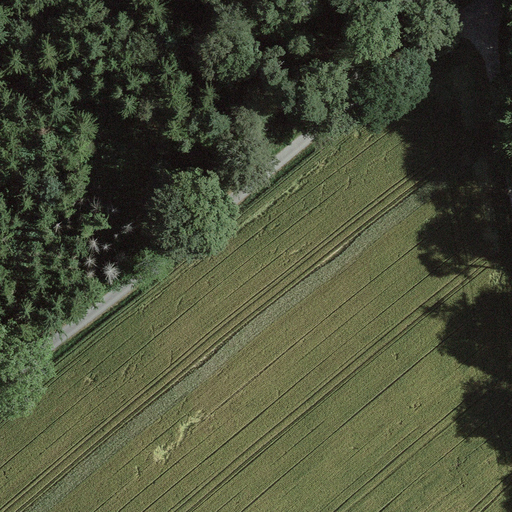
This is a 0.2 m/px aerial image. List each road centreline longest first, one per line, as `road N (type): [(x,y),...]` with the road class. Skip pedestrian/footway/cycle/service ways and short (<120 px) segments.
road 1 (track): [(0,373),(470,0)]
road 2 (track): [(468,1),(511,185)]
